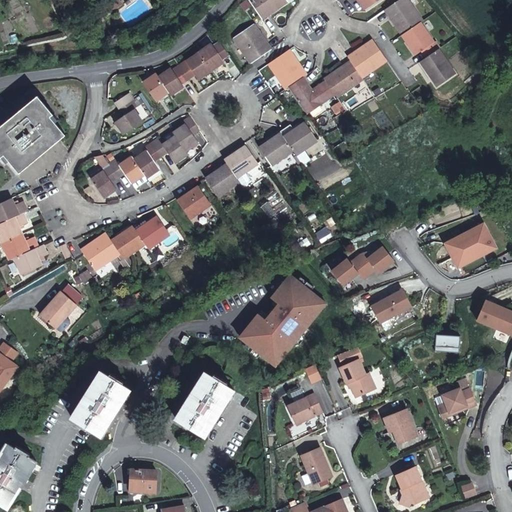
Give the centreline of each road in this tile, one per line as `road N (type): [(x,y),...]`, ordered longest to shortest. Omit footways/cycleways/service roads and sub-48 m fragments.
road 1 (residential): [(105,66),(94,115),(62,184),(67,212),(91,219),(135,207),(196,171),(222,140)]
road 2 (residential): [(222,140),(242,135),(254,120),(252,99),(234,86),(204,100),(200,114),(211,137)]
road 3 (secondary): [(224,0),(204,26),(168,46),(105,66)]
road 4 (residential): [(351,40),(310,64),(278,19),(305,1)]
road 5 (residential): [(506,511),(491,422),(511,395)]
